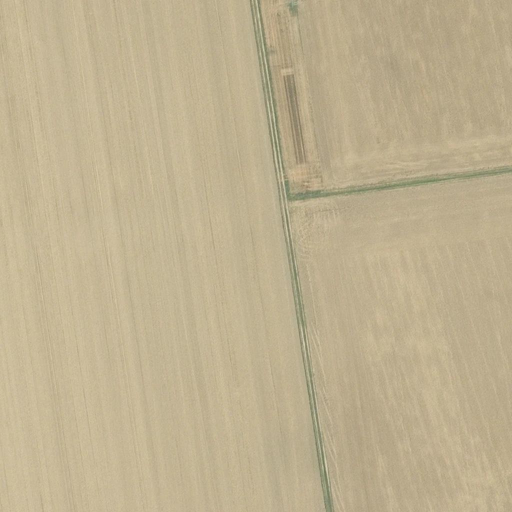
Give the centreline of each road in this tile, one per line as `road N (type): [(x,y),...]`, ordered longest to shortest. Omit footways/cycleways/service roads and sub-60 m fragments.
road 1 (track): [(329,511),(252,0)]
road 2 (track): [(0,238),(282,202)]
road 3 (track): [(511,171),(282,202)]
